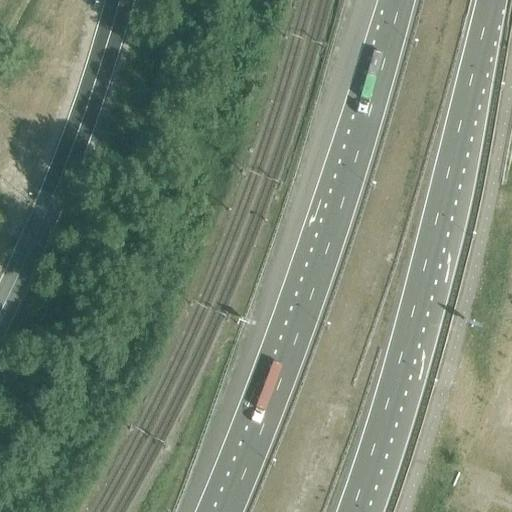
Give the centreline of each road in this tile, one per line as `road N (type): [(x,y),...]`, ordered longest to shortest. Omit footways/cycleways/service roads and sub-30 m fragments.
road 1 (motorway): [(390,0),(225,511)]
road 2 (motorway): [(351,511),(413,310),(490,0)]
road 3 (unclassified): [(0,316),(61,177),(117,0)]
